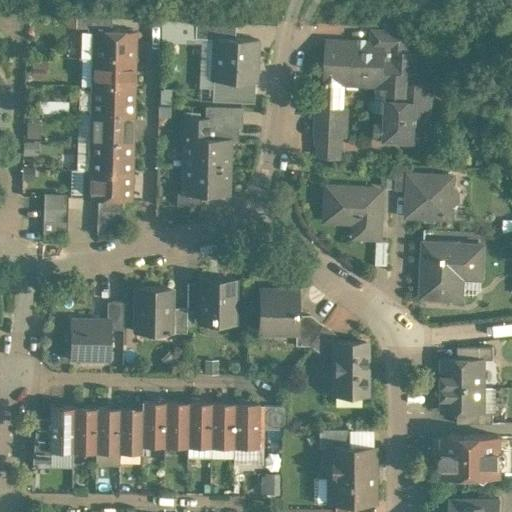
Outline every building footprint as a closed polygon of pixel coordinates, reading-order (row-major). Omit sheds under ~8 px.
[(111,17),(75,16),(75,26),(87,26),(87,30),(94,30),(94,29),(111,30),(111,17)] [(160,35),(194,37),(195,21),(161,20),(160,35)] [(201,37),(214,38),(214,36),(234,37),(235,23),(195,21),(194,37),(201,37)] [(111,30),(94,29),(94,30),(87,30),(82,36),(81,57),(93,57),(133,58),(134,30),(111,30)] [(407,31),(373,29),(372,41),(384,42),(407,43),(407,31)] [(234,37),(214,36),(214,38),(212,78),(213,79),(254,80),(255,80),(257,38),(234,37)] [(212,78),(214,38),(201,37),(199,78),(212,78)] [(372,41),(327,39),(325,77),(325,81),(344,82),(375,84),(382,84),(384,42),(372,41)] [(407,43),(384,42),(382,84),(375,84),(375,97),(372,98),(370,99),(368,101),(367,104),(368,106),(368,107),(369,108),(370,110),(372,110),(373,111),(381,111),(380,115),(386,115),(386,123),(375,122),(374,134),(385,134),(385,136),(412,138),(415,142),(422,142),(428,137),(428,130),(423,125),(424,108),(430,102),(431,82),(425,81),(415,70),(416,51),(406,51),(407,43)] [(133,58),(93,57),(92,85),(132,86),(133,58)] [(344,82),(325,81),(325,77),(321,77),(320,110),(320,112),(344,112),(344,107),(344,82)] [(254,80),(213,79),(212,99),(253,101),(254,80)] [(132,86),(92,85),(92,113),(132,114),(132,86)] [(38,109),(65,109),(65,98),(39,98),(38,109)] [(213,105),(205,105),(205,117),(213,117),(213,105)] [(241,106),(213,105),(213,117),(213,125),(237,126),(241,126),(241,106)] [(344,112),(320,112),(320,110),(318,110),(316,135),(340,136),(341,114),(344,114),(344,112)] [(77,141),(91,141),(92,113),(78,113),(77,141)] [(132,114),(92,113),(91,141),(131,142),(132,114)] [(205,117),(184,116),(182,164),(228,165),(229,138),(229,137),(213,137),(213,125),(213,117),(205,117)] [(237,126),(213,125),(213,137),(229,137),(229,138),(237,139),(237,126)] [(340,136),(316,135),(315,159),(339,160),(340,136)] [(77,141),(75,141),(74,169),(86,169),(90,169),(91,141),(77,141)] [(131,142),(91,141),(90,169),(130,170),(131,142)] [(413,163),(396,162),(395,188),(410,189),(411,171),(413,171),(413,163)] [(228,165),(182,164),(182,191),(181,192),(200,193),(227,193),(228,165)] [(68,196),(85,197),(86,169),(74,169),(68,168),(68,196)] [(90,169),(86,169),(85,197),(98,197),(122,198),(129,198),(130,170),(90,169)] [(413,171),(411,171),(410,189),(410,195),(407,195),(406,215),(453,217),(453,204),(454,204),(458,200),(459,189),(455,185),(450,185),(450,173),(413,171)] [(391,176),(375,175),(375,187),(391,188),(391,176)] [(383,188),(326,185),(324,220),(355,220),(354,235),(380,236),(383,188)] [(200,193),(181,192),(182,191),(177,191),(176,204),(200,204),(200,193)] [(68,196),(43,196),(43,208),(67,208),(68,196)] [(122,198),(98,197),(97,209),(121,210),(122,198)] [(121,210),(97,209),(97,221),(121,222),(121,210)] [(67,220),(43,220),(42,236),(64,236),(67,233),(67,220)] [(121,222),(97,221),(97,234),(121,234),(121,222)] [(483,243),(424,240),(421,295),(462,298),(463,278),(481,279),(483,243)] [(388,241),(377,241),(376,263),(387,264),(388,241)] [(235,278),(199,277),(199,281),(198,309),(198,321),(234,322),(235,278)] [(199,281),(187,281),(186,306),(186,309),(198,309),(199,281)] [(170,287),(136,286),(136,330),(138,330),(138,327),(165,328),(165,330),(167,330),(167,331),(169,331),(170,287)] [(297,289),(260,288),(259,330),(295,331),(296,331),(297,314),(297,289)] [(123,300),(107,300),(106,317),(110,317),(110,328),(122,328),(123,300)] [(186,306),(174,306),(174,331),(186,331),(186,309),(186,306)] [(323,324),(310,314),(297,314),(296,331),(295,331),(295,344),(308,344),(323,324)] [(106,317),(70,317),(69,358),(109,359),(110,328),(110,317),(106,317)] [(336,334),(323,324),(308,344),(319,352),(324,343),(334,344),(334,340),(336,340),(336,334)] [(336,340),(334,340),(334,344),(333,393),(345,393),(364,393),(366,393),(366,341),(336,340)] [(492,345),(458,345),(458,357),(483,357),(492,357),(492,345)] [(458,357),(443,357),(443,374),(442,374),(442,385),(483,385),(483,357),(458,357)] [(483,385),(442,385),(442,396),(443,396),(443,409),(458,409),(492,409),(492,385),(483,385)] [(364,393),(345,393),(345,410),(364,410),(364,393)] [(164,400),(142,399),(141,399),(141,406),(142,406),(141,443),(142,443),(163,443),(163,444),(164,444),(165,399),(164,399),(164,400)] [(187,400),(166,400),(165,399),(164,444),(165,444),(165,443),(186,443),(186,444),(187,444),(188,400),(187,400)] [(210,400),(189,400),(188,400),(187,444),(188,444),(209,444),(210,444),(211,400),(210,400)] [(233,401),(212,400),(211,400),(210,444),(211,444),(233,444),(233,445),(234,400),(233,400),(233,401)] [(256,401),(235,401),(235,400),(234,400),(233,445),(233,460),(261,460),(262,428),(257,428),(258,404),(258,401),(257,401),(256,401)] [(72,405),(51,405),(51,404),(50,404),(50,416),(36,416),(32,461),(50,461),(51,448),(72,449),(73,405),(72,405)] [(284,405),(258,404),(257,428),(262,428),(283,428),(284,405)] [(95,406),(73,405),(72,449),(95,449),(96,405),(95,405),(95,406)] [(118,406),(96,406),(96,405),(95,449),(118,450),(119,405),(118,405),(118,406)] [(141,406),(119,406),(119,405),(118,450),(140,450),(141,450),(142,450),(142,443),(141,443),(142,406),(141,406)] [(492,409),(458,409),(457,421),(492,421),(492,409)] [(348,427),(319,427),(319,447),(330,447),(330,445),(348,445),(348,427)] [(499,433),(455,433),(451,431),(448,433),(443,433),(443,449),(440,453),(440,460),(443,463),(443,472),(481,472),(485,475),(488,472),(499,472),(499,433)] [(348,445),(330,445),(330,447),(330,501),(334,501),(353,501),(373,501),(373,446),(348,445)] [(118,450),(95,449),(95,467),(118,467),(118,450)] [(499,511),(499,496),(451,496),(451,511),(499,511)] [(334,501),(333,511),(352,511),(353,501),(334,501)]
